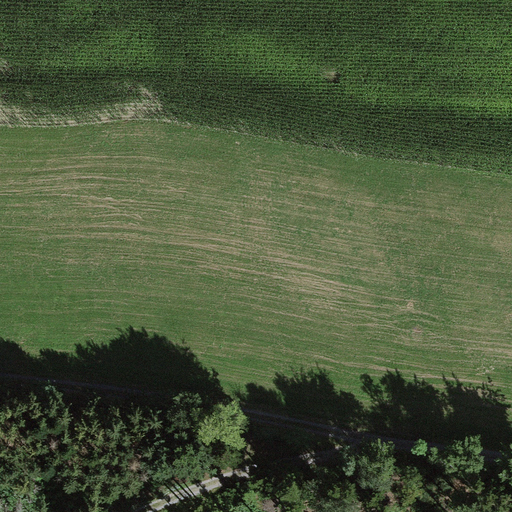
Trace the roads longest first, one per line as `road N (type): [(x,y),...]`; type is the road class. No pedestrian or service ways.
road 1 (track): [(0,379),(511,456)]
road 2 (track): [(375,437),(133,511)]
